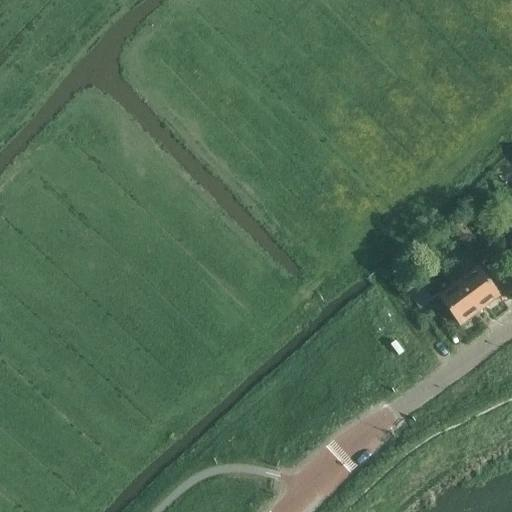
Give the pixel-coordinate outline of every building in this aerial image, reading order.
[(482,250),(463,224),(453,232),(473,257),(477,254),(482,250)] [(477,267),(473,262),(454,277),(457,281),(480,310),(482,308),(499,296),(477,267)] [(389,272),(392,275),(400,269),(396,266),(389,272)] [(403,266),(400,269),(392,275),(420,308),(431,299),(403,266)] [(480,310),(457,281),(439,295),(460,325),(474,315),(476,314),(480,310)] [(404,353),(396,342),(391,345),(399,356),(404,353)]
